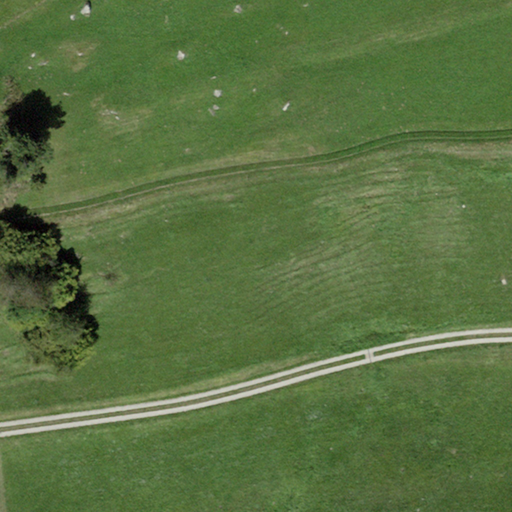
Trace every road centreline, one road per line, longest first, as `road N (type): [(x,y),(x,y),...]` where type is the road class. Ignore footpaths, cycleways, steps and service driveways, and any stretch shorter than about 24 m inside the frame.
road 1 (track): [(0,434),(193,403),(379,352),(511,334)]
road 2 (track): [(0,220),(409,136),(511,133)]
